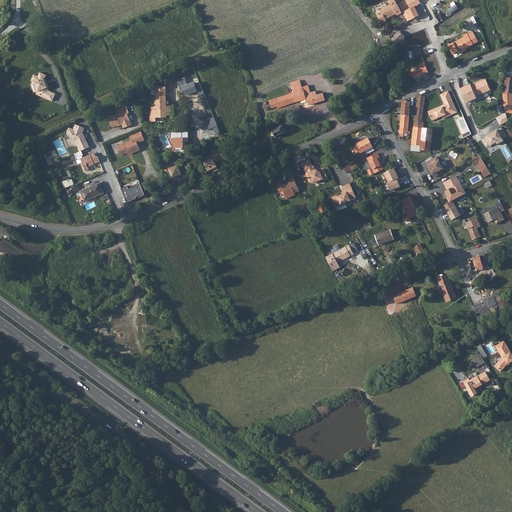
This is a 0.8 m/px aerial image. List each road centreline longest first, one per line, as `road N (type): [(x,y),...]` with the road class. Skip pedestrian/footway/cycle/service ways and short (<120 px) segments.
road 1 (trunk): [(282,511),(0,303)]
road 2 (trunk): [(0,322),(257,511)]
road 3 (unclassified): [(128,219),(377,112)]
road 4 (unclassified): [(0,352),(139,453),(197,511)]
road 5 (residential): [(377,112),(453,254)]
road 6 (unclassified): [(377,112),(511,46)]
road 7 (unclassified): [(0,216),(67,230),(128,219)]
